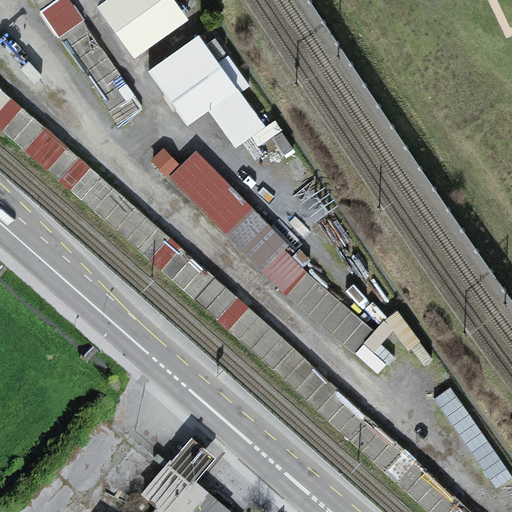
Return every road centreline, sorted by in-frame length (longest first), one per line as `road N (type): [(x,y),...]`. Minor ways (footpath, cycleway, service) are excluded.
road 1 (primary): [(347,511),(137,337)]
road 2 (primary): [(137,337),(188,397),(312,511)]
road 3 (primary): [(0,215),(137,337)]
